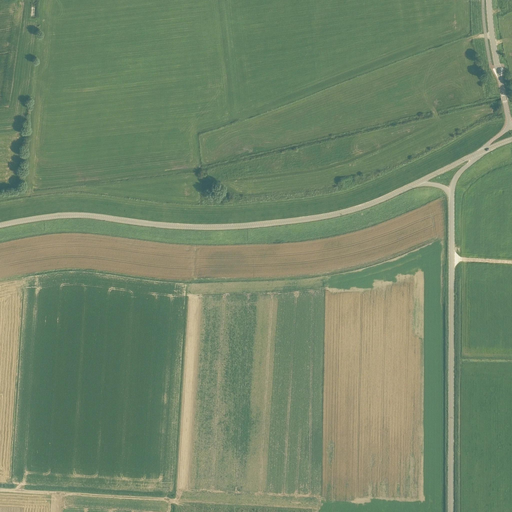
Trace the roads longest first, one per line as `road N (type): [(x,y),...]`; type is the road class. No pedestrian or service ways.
road 1 (tertiary): [(0,226),(66,215),(192,228),(286,223),(360,207),(415,183)]
road 2 (unclassified): [(451,511),(451,194)]
road 3 (unclassified): [(510,126),(488,0)]
